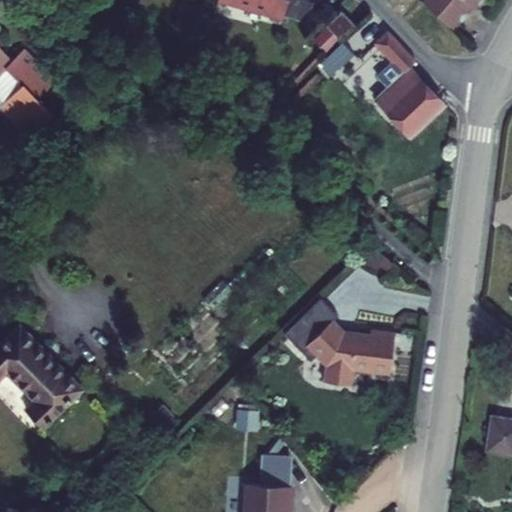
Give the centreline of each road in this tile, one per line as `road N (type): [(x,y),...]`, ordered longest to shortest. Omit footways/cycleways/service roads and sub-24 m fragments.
road 1 (residential): [(491,87),(435,481)]
road 2 (residential): [(370,0),(429,58),(491,87)]
